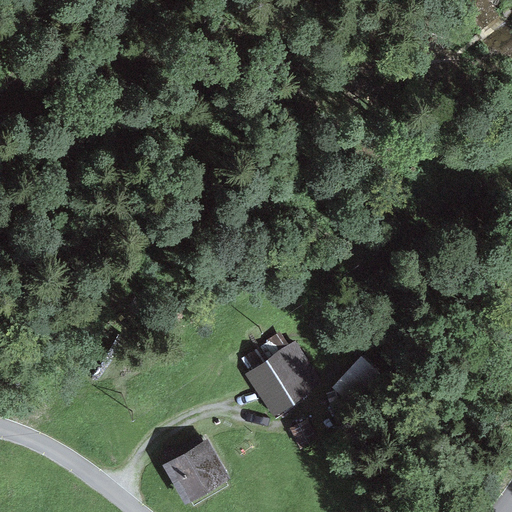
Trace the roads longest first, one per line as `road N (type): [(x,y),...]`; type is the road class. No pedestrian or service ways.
road 1 (track): [(124,508),(130,461),(169,425),(219,407),(274,424),(308,415)]
road 2 (track): [(130,511),(0,441)]
